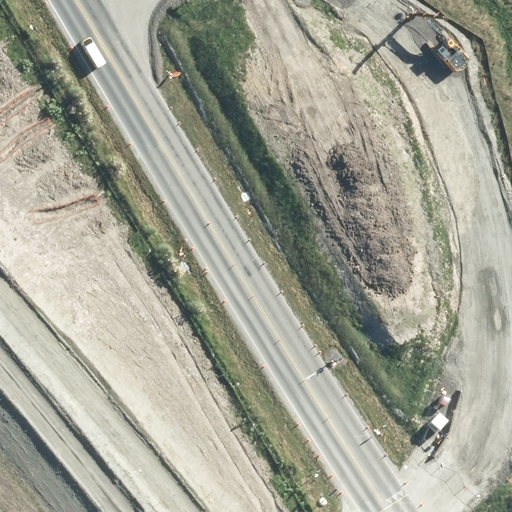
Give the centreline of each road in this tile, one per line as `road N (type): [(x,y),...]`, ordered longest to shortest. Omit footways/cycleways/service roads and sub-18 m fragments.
road 1 (secondary): [(396,511),(96,0)]
road 2 (motorway): [(0,405),(88,511)]
